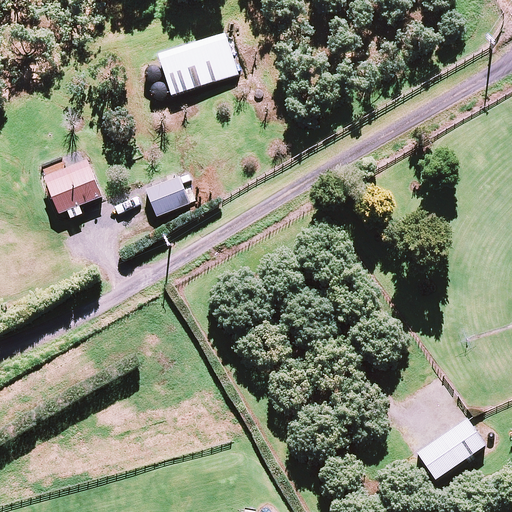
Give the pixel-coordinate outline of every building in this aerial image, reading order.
[(241,77),(227,35),(159,58),(173,100),(241,77)] [(100,199),(87,164),(46,180),(59,215),(100,199)] [(129,184),(126,167),(109,170),(112,188),(129,184)] [(190,205),(179,179),(147,192),(158,218),(190,205)] [(485,448),(468,421),(417,454),(435,481),(485,448)]
